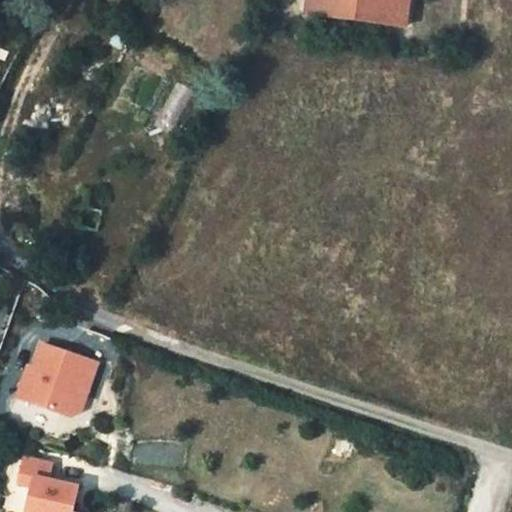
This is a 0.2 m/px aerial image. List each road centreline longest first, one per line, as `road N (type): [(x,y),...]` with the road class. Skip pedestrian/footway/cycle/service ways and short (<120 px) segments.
road 1 (unclassified): [(511,455),(95,319),(0,240)]
road 2 (track): [(0,149),(59,0)]
